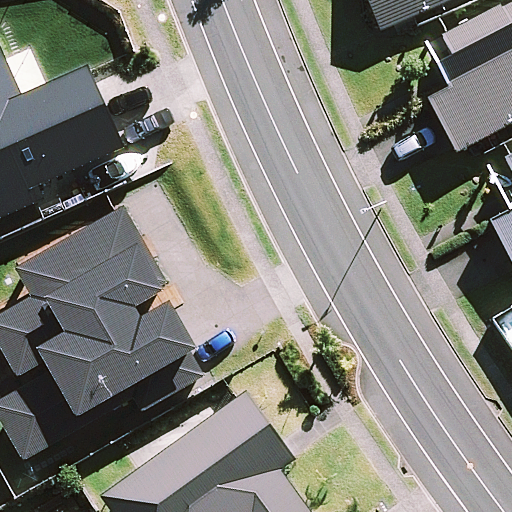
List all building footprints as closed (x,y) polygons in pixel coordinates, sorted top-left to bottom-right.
[(381,0),(389,17),(428,0),(381,0)] [(511,0),(483,0),(446,18),(463,52),(511,28),(511,0)] [(511,112),(511,40),(432,83),(462,139),(511,112)] [(0,222),(38,206),(32,193),(125,152),(89,70),(22,100),(0,49),(0,222)] [(509,214),(491,223),(511,262),(511,156),(505,160),(511,174),(511,190),(500,197),(509,214)] [(130,394),(142,415),(206,378),(194,357),(199,354),(173,306),(142,323),(137,313),(167,296),(146,258),(152,255),(125,210),(15,272),(32,300),(0,318),(0,343),(19,378),(45,363),(51,374),(0,402),(0,421),(24,463),(95,424),(89,416),(130,394)] [(297,446),(254,385),(110,486),(127,511),(317,511),(280,459),(297,446)]
